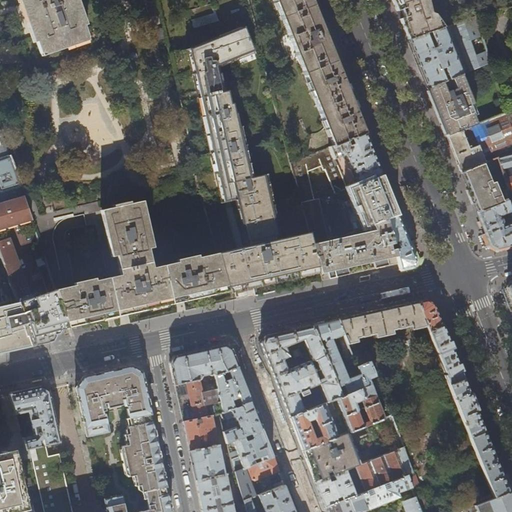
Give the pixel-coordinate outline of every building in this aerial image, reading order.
[(22,0),(41,55),(88,38),(74,0),(22,0)] [(320,22),(310,0),(274,0),(332,146),(364,133),(361,125),(329,44),(320,22)] [(427,0),(391,0),(402,26),(408,41),(444,29),(435,15),(430,13),(427,0)] [(150,6),(152,14),(160,12),(158,4),(150,6)] [(476,18),(451,27),(453,33),(446,36),(444,29),(408,41),(419,68),(427,89),(461,75),(490,64),(476,18)] [(248,246),(217,253),(227,289),(229,294),(235,293),(236,300),(252,296),(301,285),(321,281),(319,273),(309,233),(275,240),(274,235),(276,235),(262,175),(249,179),(232,104),(230,104),(227,92),(224,92),(220,74),(219,74),(216,65),(253,50),(243,27),(189,49),(170,54),(179,96),(198,92),(212,152),(193,157),(198,179),(202,197),(221,193),(224,202),(235,200),(245,242),(247,241),(248,246)] [(473,105),(461,75),(427,89),(430,95),(432,101),(446,136),(476,124),(468,106),(473,105)] [(511,133),(505,112),(476,124),(446,136),(449,143),(456,159),(461,172),(484,162),(482,157),(495,152),(496,157),(497,157),(497,159),(511,155),(511,133)] [(374,158),(364,133),(332,146),(328,148),(333,160),(334,160),(345,156),(356,185),(381,175),(374,158)] [(0,160),(10,158),(2,135),(0,135),(0,160)] [(333,160),(328,148),(290,163),(309,233),(319,273),(328,272),(329,279),(350,274),(348,267),(366,263),(369,263),(373,262),(375,269),(378,268),(395,264),(398,263),(393,245),(392,243),(386,219),(397,216),(390,197),(383,179),(381,175),(356,185),(347,189),(336,162),(334,160),(333,160)] [(511,188),(511,155),(497,159),(500,169),(506,168),(509,177),(504,178),(507,189),(503,190),(505,196),(509,195),(508,190),(511,188)] [(500,169),(497,159),(497,157),(496,157),(484,162),(461,172),(463,179),(471,198),(477,213),(507,201),(505,196),(503,190),(507,189),(504,178),(500,169)] [(0,190),(19,185),(10,158),(0,160),(0,190)] [(0,230),(31,220),(19,185),(0,190),(0,230)] [(510,212),(507,201),(477,213),(484,231),(490,245),(497,249),(505,247),(511,245),(511,219),(509,221),(510,224),(502,227),(501,224),(502,223),(502,220),(500,219),(498,218),(498,216),(510,212)] [(227,289),(217,253),(151,268),(147,249),(149,248),(138,202),(103,210),(114,256),(116,256),(120,275),(115,276),(68,287),(56,290),(68,325),(77,323),(104,317),(109,316),(117,314),(124,313),(132,311),(173,301),(179,300),(185,299),(227,289)] [(386,219),(392,243),(398,241),(399,245),(393,245),(398,263),(400,271),(412,268),(416,261),(407,240),(397,216),(386,219)] [(56,290),(40,295),(34,295),(32,295),(31,295),(28,286),(27,286),(10,239),(0,241),(0,255),(16,300),(17,300),(21,313),(28,311),(32,322),(22,325),(25,336),(27,336),(30,346),(48,342),(52,341),(55,336),(55,334),(59,333),(61,327),(64,326),(68,325),(56,290)] [(0,352),(10,351),(30,346),(27,336),(25,336),(22,325),(32,322),(28,311),(21,313),(17,300),(16,300),(0,255),(0,352)] [(420,302),(416,302),(427,327),(429,332),(442,327),(436,313),(433,304),(426,300),(420,302)] [(382,310),(338,320),(343,335),(348,345),(356,343),(356,339),(372,335),(373,339),(392,335),(394,344),(413,339),(411,330),(427,327),(416,302),(412,303),(382,310)] [(327,322),(311,326),(337,388),(342,386),(346,394),(370,384),(368,379),(375,377),(369,362),(357,366),(357,367),(359,374),(347,378),(332,339),(337,337),(342,350),(342,351),(348,367),(350,367),(356,365),(348,345),(343,335),(338,320),(327,322)] [(288,331),(265,337),(261,344),(266,358),(289,418),(330,401),(336,398),(340,396),(337,388),(311,326),(288,331)] [(452,353),(442,327),(429,332),(446,375),(445,375),(449,385),(463,379),(452,353)] [(237,364),(231,350),(224,345),(201,351),(174,357),(170,363),(171,370),(178,401),(182,422),(211,416),(218,414),(229,410),(251,402),(244,383),(237,364)] [(143,384),(140,373),(130,366),(107,371),(81,377),(75,388),(86,436),(107,431),(104,414),(102,414),(101,411),(104,411),(104,408),(124,404),(124,406),(126,406),(126,409),(125,409),(127,419),(125,419),(128,434),(123,435),(125,445),(121,446),(127,477),(131,476),(134,486),(139,485),(142,499),(145,499),(147,510),(137,511),(124,511),(120,495),(103,499),(106,511),(170,511),(167,497),(158,454),(151,422),(143,384)] [(473,403),(463,379),(449,385),(469,437),(484,432),(473,403)] [(364,426),(384,418),(370,384),(346,394),(340,396),(336,398),(349,432),(364,426)] [(9,394),(15,415),(27,412),(31,432),(27,433),(28,436),(21,438),(25,450),(29,449),(45,445),(58,442),(51,409),(47,392),(41,387),(30,389),(9,394)] [(303,451),(337,437),(327,410),(333,408),(330,401),(289,418),(294,430),(303,451)] [(251,402),(229,410),(233,418),(234,418),(235,422),(239,420),(239,422),(238,422),(237,424),(237,426),(238,427),(240,428),(241,427),(241,428),(238,429),(235,427),(223,432),(226,443),(232,441),(243,436),(250,434),(262,429),(257,416),(251,402)] [(211,416),(182,422),(185,437),(192,466),(195,481),(209,478),(213,477),(225,475),(218,446),(219,445),(219,444),(218,445),(211,416)] [(390,416),(384,418),(364,426),(367,433),(357,437),(367,461),(403,447),(390,416)] [(262,429),(250,434),(252,439),(245,442),(243,436),(232,441),(237,452),(230,455),(235,472),(245,468),(247,467),(273,457),(267,442),(262,429)] [(492,452),(484,432),(469,437),(494,498),(508,492),(501,475),(492,452)] [(345,434),(337,437),(303,451),(305,456),(307,462),(314,482),(358,465),(345,434)] [(71,511),(59,454),(48,457),(45,445),(29,449),(43,511),(71,511)] [(412,474),(403,447),(367,461),(358,465),(314,482),(316,486),(323,504),(324,508),(366,492),(372,490),(382,486),(387,484),(406,476),(412,474)] [(24,511),(11,453),(0,455),(0,511),(3,511),(24,511)] [(273,457),(247,467),(252,479),(254,480),(278,471),(273,457)] [(245,468),(235,472),(244,501),(284,485),(282,481),(253,492),(245,468)] [(225,475),(213,477),(215,484),(211,485),(209,478),(195,481),(199,499),(201,511),(233,511),(226,474),(225,475)] [(411,489),(406,476),(387,484),(389,488),(384,490),(382,486),(372,490),(373,494),(368,496),(366,492),(324,508),(326,511),(420,511),(415,498),(402,504),(404,511),(358,511),(359,511),(367,511),(399,498),(398,494),(411,489)] [(284,485),(244,501),(246,511),(255,511),(252,501),(258,499),(263,511),(293,511),(289,500),(284,485)] [(511,511),(511,501),(508,492),(494,498),(462,511),(461,511),(511,511)]
